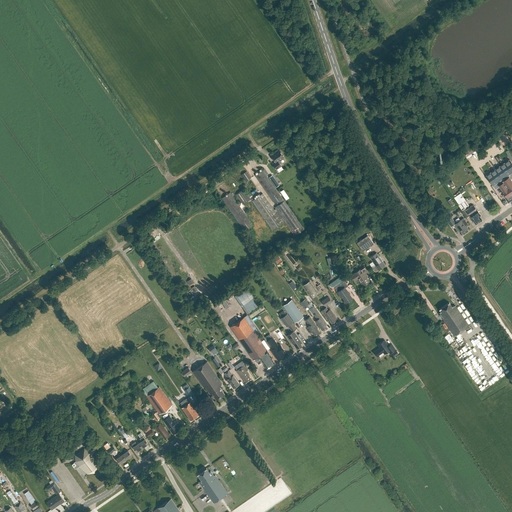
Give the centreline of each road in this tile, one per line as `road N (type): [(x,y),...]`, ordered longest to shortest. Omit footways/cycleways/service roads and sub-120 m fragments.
road 1 (tertiary): [(74,511),(431,271)]
road 2 (unclassified): [(0,328),(260,149)]
road 3 (primary): [(434,250),(362,135),(312,0)]
road 4 (track): [(331,92),(461,0)]
